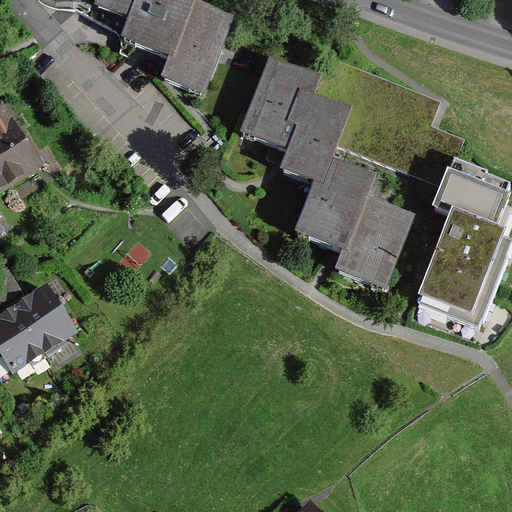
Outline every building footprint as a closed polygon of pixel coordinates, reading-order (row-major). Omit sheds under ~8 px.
[(95,0),(93,4),(128,17),(118,42),(168,60),(160,81),(203,97),(231,23),(191,8),(194,0),(95,0)] [(434,127),(441,103),(323,55),(322,75),(314,95),(350,110),(338,148),(441,187),(457,159),(465,140),(434,127)] [(322,75),(275,60),(248,136),(284,148),(276,171),(314,184),(322,186),(333,159),(338,148),(350,110),(314,95),(322,75)] [(0,194),(34,172),(0,119),(0,194)] [(377,175),(333,159),(322,186),(314,184),(296,231),(345,250),(344,253),(337,269),(388,289),(416,217),(369,196),(377,175)] [(497,247),(511,185),(511,184),(457,159),(441,187),(432,207),(449,215),(418,304),(479,334),(507,251),(497,247)] [(0,273),(0,312),(0,313),(25,296),(7,270),(0,273)] [(47,291),(18,308),(43,350),(72,333),(47,291)] [(18,308),(0,318),(0,344),(14,368),(43,350),(18,308)]
